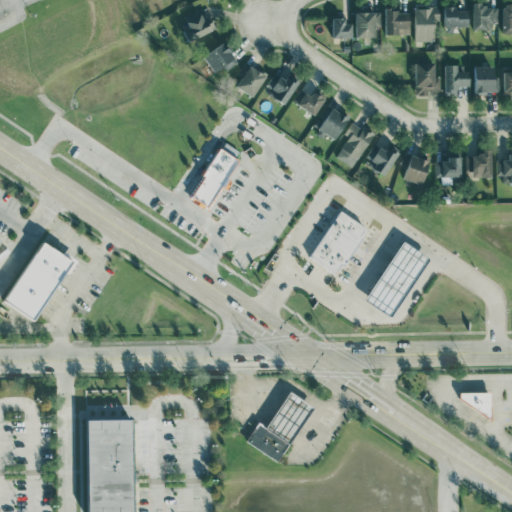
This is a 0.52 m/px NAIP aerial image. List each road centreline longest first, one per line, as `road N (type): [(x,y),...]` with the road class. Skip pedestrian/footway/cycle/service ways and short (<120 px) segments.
road 1 (primary): [(0,146),(511,493)]
road 2 (secondary): [(0,360),(511,351)]
road 3 (residential): [(511,123),(406,119),(265,25)]
